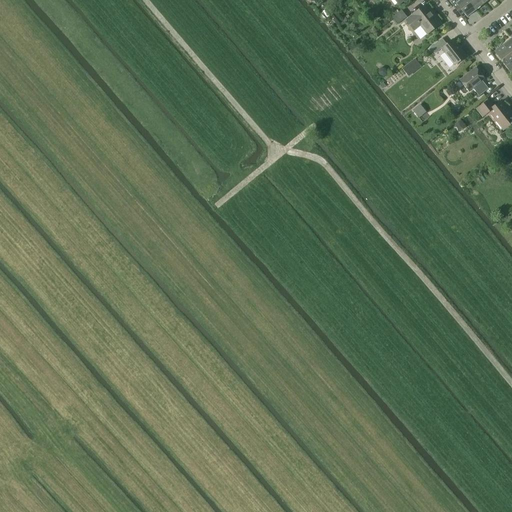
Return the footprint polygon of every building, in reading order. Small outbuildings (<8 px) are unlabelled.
[(452,0),(450,2),(462,17),(465,15),(467,17),(476,10),(467,0),(452,0)] [(467,0),(476,10),(484,3),(481,0),(467,0)] [(426,4),(405,20),(414,31),(420,26),(426,34),(441,23),(426,4)] [(407,17),(401,10),(392,18),(398,25),(407,17)] [(511,38),(503,45),(511,55),(511,38)] [(435,54),(442,49),(455,65),(466,56),(461,49),(461,48),(459,46),(453,39),(446,44),(442,39),(430,48),(435,54)] [(511,55),(503,45),(494,52),(505,66),(505,65),(510,71),(511,69),(511,55)] [(386,74),(386,71),(385,69),(382,68),(379,69),(378,72),(380,75),(383,76),(386,74)] [(465,94),(469,91),(473,88),(479,96),(488,89),(482,81),(484,79),(476,68),(460,80),(464,85),(460,88),(460,90),(463,94),(465,94)] [(511,113),(502,100),(495,105),(490,98),(477,108),(483,116),(489,111),(503,130),(511,122),(511,113)] [(420,104),(413,110),(418,118),(426,111),(420,104)] [(461,120),(454,125),(460,131),(465,127),(464,125),(464,124),(461,120)]
